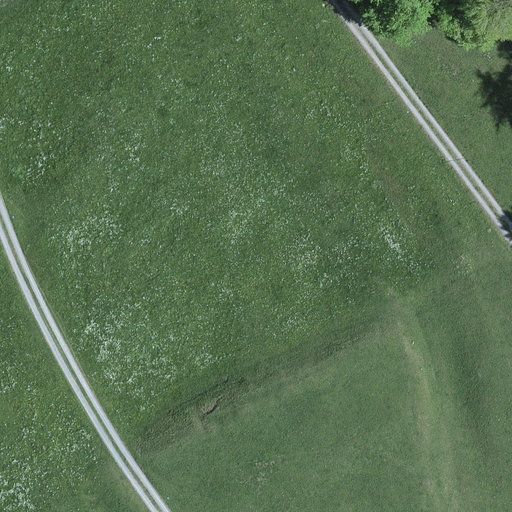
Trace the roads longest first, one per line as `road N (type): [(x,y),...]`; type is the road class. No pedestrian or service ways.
road 1 (track): [(0,198),(48,312),(173,511)]
road 2 (track): [(511,240),(345,0)]
